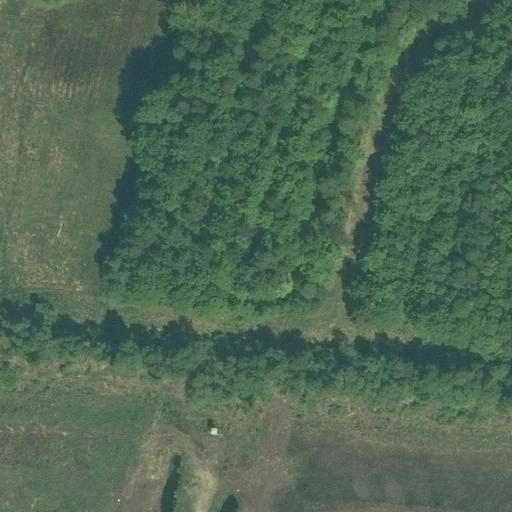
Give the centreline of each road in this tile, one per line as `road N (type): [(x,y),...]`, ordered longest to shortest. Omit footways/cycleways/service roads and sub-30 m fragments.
road 1 (track): [(511,352),(0,310)]
road 2 (track): [(481,0),(403,66),(337,337)]
road 3 (track): [(89,511),(120,465),(207,471)]
